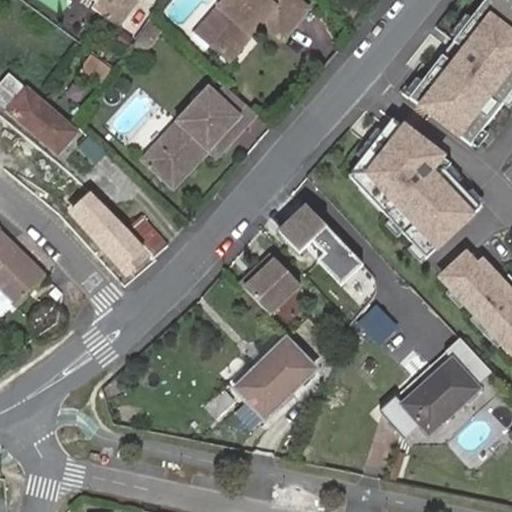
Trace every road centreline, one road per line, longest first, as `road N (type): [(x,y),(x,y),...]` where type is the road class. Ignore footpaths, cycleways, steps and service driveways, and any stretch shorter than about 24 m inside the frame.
road 1 (residential): [(419,0),(204,248),(130,320)]
road 2 (residential): [(44,465),(246,511)]
road 3 (residential): [(0,188),(130,320)]
road 4 (residential): [(130,320),(16,406)]
